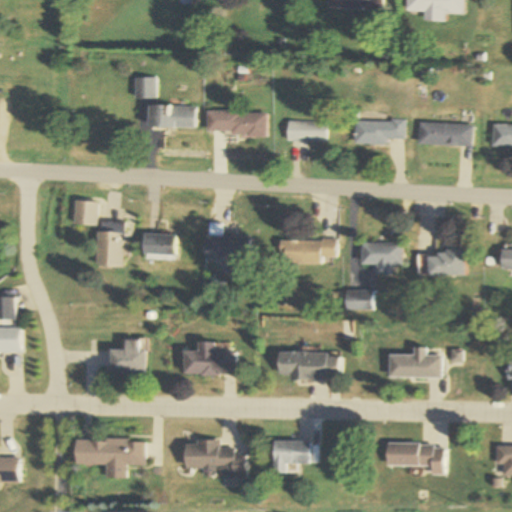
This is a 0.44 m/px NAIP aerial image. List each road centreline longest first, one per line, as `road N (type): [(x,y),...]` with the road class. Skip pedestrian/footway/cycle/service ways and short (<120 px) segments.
road 1 (residential): [(0,172),(511,201)]
road 2 (residential): [(511,415),(0,406)]
road 3 (residential): [(29,174),(28,262),(53,328),(57,406)]
